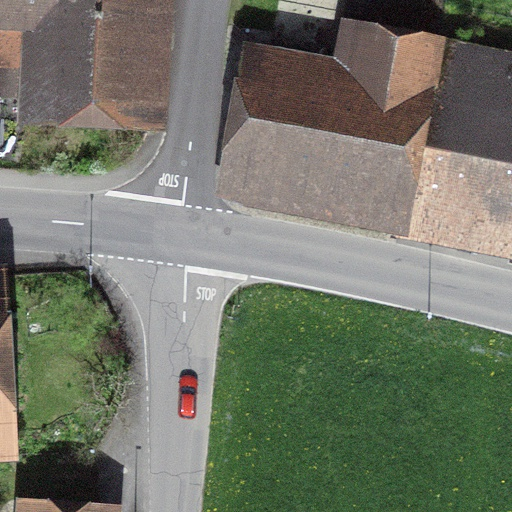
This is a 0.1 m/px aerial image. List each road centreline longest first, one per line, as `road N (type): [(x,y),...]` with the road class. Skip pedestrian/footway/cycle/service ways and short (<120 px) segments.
road 1 (tertiary): [(182,233),(511,300)]
road 2 (unclassified): [(175,511),(182,233)]
road 3 (residential): [(212,0),(182,233)]
road 4 (tertiary): [(0,217),(182,233)]
